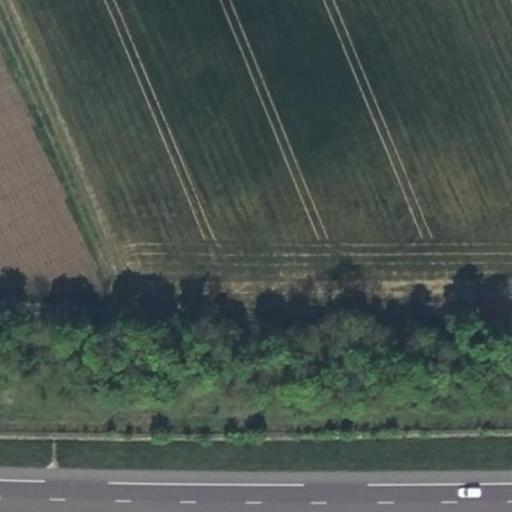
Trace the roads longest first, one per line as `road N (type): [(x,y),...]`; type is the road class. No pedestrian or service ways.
road 1 (track): [(0,0),(126,288),(160,309),(511,313)]
road 2 (motorway): [(511,504),(0,502)]
